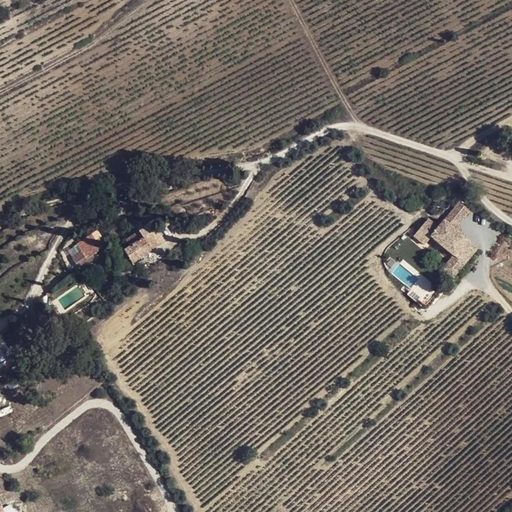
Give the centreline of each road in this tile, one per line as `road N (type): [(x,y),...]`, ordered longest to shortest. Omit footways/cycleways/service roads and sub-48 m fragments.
road 1 (track): [(0,94),(82,50),(149,0)]
road 2 (track): [(359,126),(290,0)]
